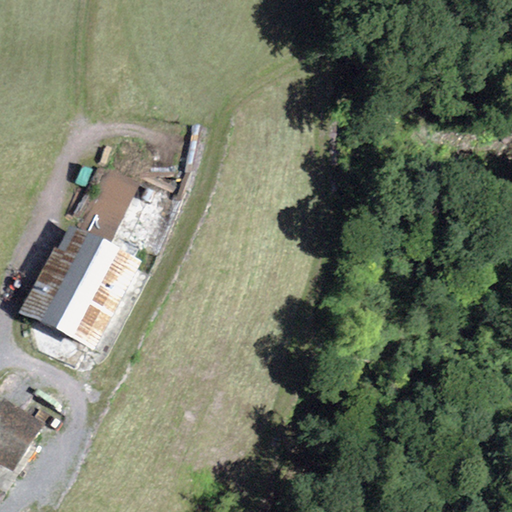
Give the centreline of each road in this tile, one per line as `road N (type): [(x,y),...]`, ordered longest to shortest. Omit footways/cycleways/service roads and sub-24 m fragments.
road 1 (track): [(2,351),(55,381),(91,385),(111,370),(179,249),(225,110),(261,68),(320,46)]
road 2 (track): [(322,0),(317,264),(293,325),(247,511)]
road 3 (track): [(81,0),(70,141),(13,258),(0,354)]
